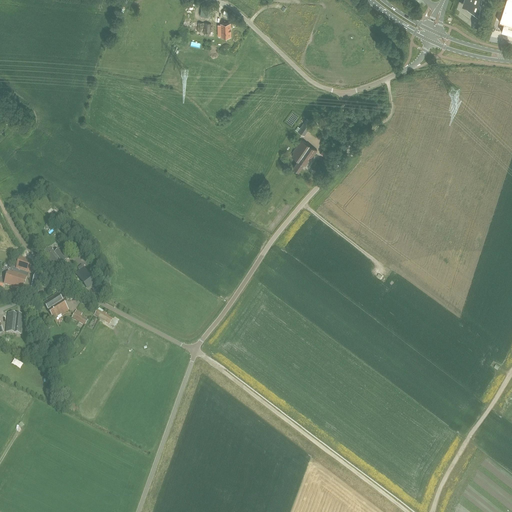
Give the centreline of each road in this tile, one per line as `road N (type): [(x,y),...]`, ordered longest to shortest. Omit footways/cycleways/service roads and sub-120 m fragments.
road 1 (unclassified): [(195,350),(274,237),(343,160),(343,92)]
road 2 (track): [(195,350),(407,511)]
road 3 (unclassified): [(138,511),(195,350)]
road 4 (unclassified): [(343,92),(306,78),(232,10),(210,0)]
road 5 (track): [(432,511),(446,475),(511,372)]
road 6 (unclassified): [(195,350),(56,283)]
